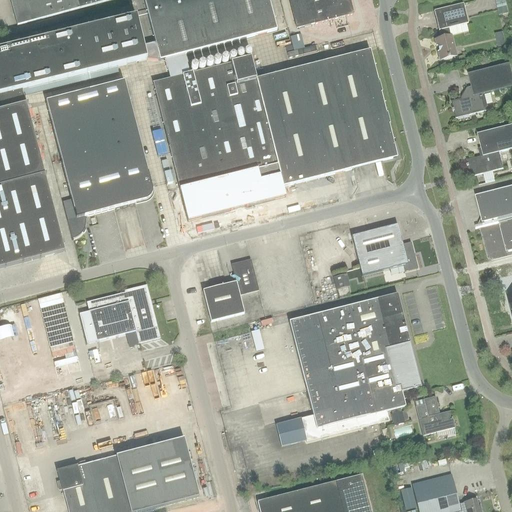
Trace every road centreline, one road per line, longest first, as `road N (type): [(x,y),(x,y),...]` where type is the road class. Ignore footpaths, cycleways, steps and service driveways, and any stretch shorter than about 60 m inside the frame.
road 1 (unclassified): [(231,511),(166,255)]
road 2 (unclassified): [(166,255),(415,191)]
road 3 (unclassified): [(505,402),(469,364),(431,215),(415,191)]
road 4 (unclassified): [(415,191),(419,165),(384,0)]
road 5 (unclassified): [(0,297),(166,255)]
